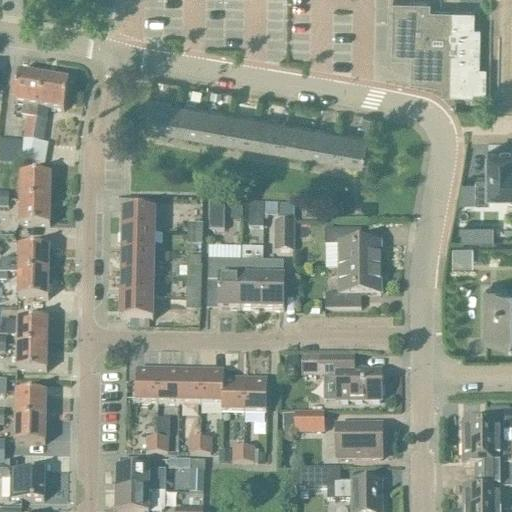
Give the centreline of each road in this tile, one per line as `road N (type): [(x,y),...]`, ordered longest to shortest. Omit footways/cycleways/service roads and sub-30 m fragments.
road 1 (residential): [(420,336),(445,143),(429,117),(115,54)]
road 2 (residential): [(86,340),(420,336)]
road 3 (residential): [(86,340),(91,143),(115,54)]
road 4 (residential): [(87,511),(86,340)]
road 5 (residential): [(422,511),(421,376)]
